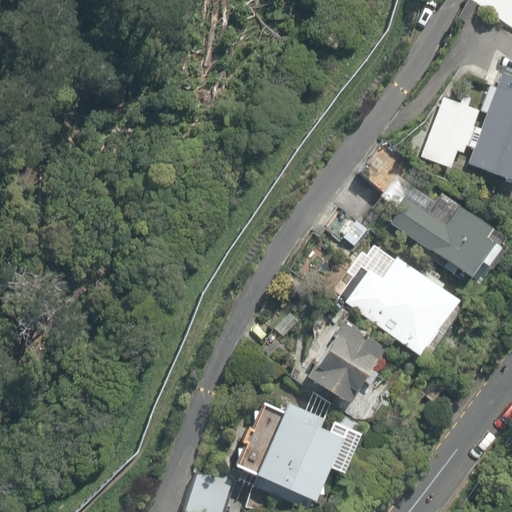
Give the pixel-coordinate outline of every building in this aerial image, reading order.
[(511,0),(469,0),(468,1),(511,28),(511,0)] [(467,164),(511,180),(511,35),(502,28),(482,84),(487,86),(478,109),(478,111),(441,97),(418,158),(449,169),(456,150),(463,153),(465,147),(472,149),(467,164)] [(453,268),(465,277),(476,261),(483,266),(496,247),(483,237),(489,228),(439,192),(432,202),(390,176),(404,157),(381,141),(357,173),(382,191),(374,201),(392,215),(386,223),(443,264),(440,267),(449,273),(453,268)] [(317,225),(350,251),(367,228),(335,203),(317,225)] [(338,299),(418,354),(456,300),(393,256),(379,276),(362,264),(338,299)] [(280,282),(300,296),(309,283),(288,270),(280,282)] [(303,377),(347,406),(384,349),(340,320),(303,377)] [(313,414),(286,402),(281,412),(263,404),(251,430),(246,428),(241,441),(245,443),(235,465),(255,475),(241,505),(305,510),(326,466),(336,470),(353,433),(332,424),(328,433),(309,424),(313,414)] [(179,511),(223,511),(237,472),(193,471),(179,511)]
